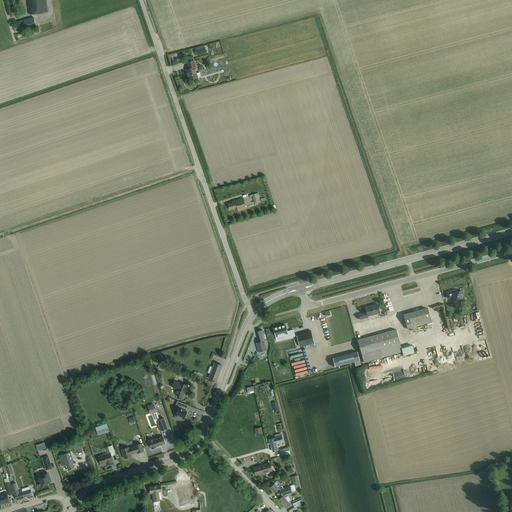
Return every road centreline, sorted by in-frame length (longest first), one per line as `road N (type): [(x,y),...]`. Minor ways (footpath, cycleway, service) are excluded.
road 1 (unclassified): [(255,312),(140,0)]
road 2 (secondary): [(71,506),(106,482),(175,458),(202,435)]
road 3 (secondary): [(202,435),(255,312)]
